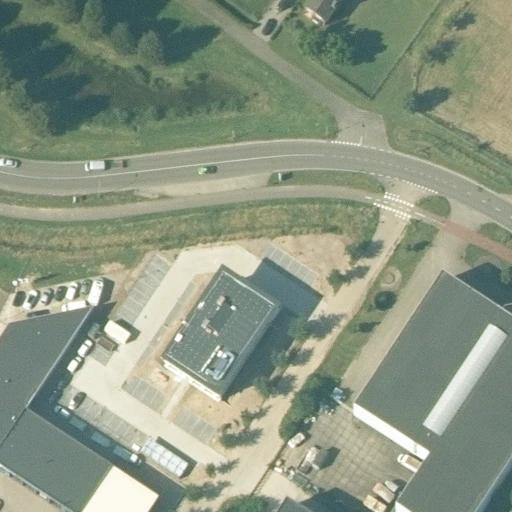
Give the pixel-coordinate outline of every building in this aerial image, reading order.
[(312,0),(304,13),(324,27),(342,3),(337,0),(312,0)] [(511,328),(442,282),(353,416),(428,466),(398,511),(483,511),(511,468),(511,328)] [(214,407),(269,325),(216,290),(162,372),(214,407)] [(9,331),(0,345),(0,470),(60,511),(87,511),(113,474),(25,416),(94,312),(9,331)] [(179,481),(188,468),(148,442),(139,455),(179,481)] [(143,511),(159,511),(169,497),(134,476),(120,498),(143,511)]
